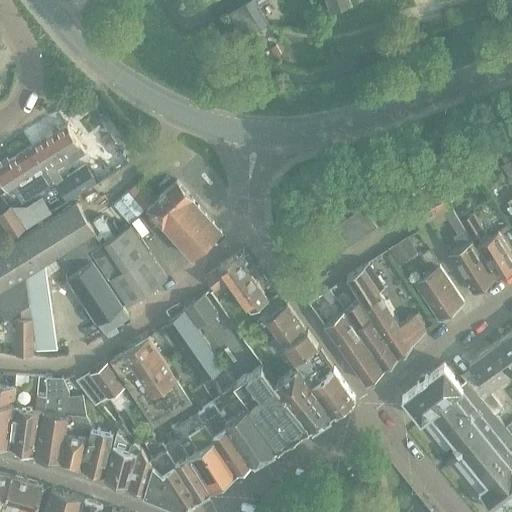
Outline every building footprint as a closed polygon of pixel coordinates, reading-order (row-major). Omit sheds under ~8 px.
[(353,3),(352,0),(326,0),(331,11),(353,3)] [(269,22),(257,4),(241,14),(253,33),(269,22)] [(46,166),(60,189),(34,206),(41,218),(97,183),(86,166),(63,180),(57,170),(86,152),(68,124),(32,147),(45,167),(46,166)] [(0,175),(9,190),(45,167),(32,147),(0,167),(0,175)] [(445,187),(470,172),(464,163),(440,177),(445,187)] [(178,179),(148,206),(192,257),(223,230),(194,198),(194,197),(178,179)] [(459,245),(449,251),(475,291),(496,277),(450,205),(451,205),(438,184),(411,201),(418,212),(422,209),(429,219),(443,210),(457,231),(452,234),(459,245)] [(24,199),(11,207),(24,229),(38,220),(24,199)] [(29,297),(27,286),(26,277),(45,264),(54,258),(81,241),(88,253),(103,244),(77,202),(0,250),(0,309),(6,320),(30,306),(29,297)] [(11,207),(0,214),(14,236),(24,229),(11,207)] [(353,214),(366,234),(376,227),(363,207),(353,214)] [(461,219),(497,276),(511,266),(511,253),(497,230),(488,236),(472,212),(461,219)] [(343,221),(357,240),(366,234),(353,214),(343,221)] [(333,227),(347,247),(357,240),(343,221),(333,227)] [(127,306),(167,280),(131,226),(92,252),(127,306)] [(324,234),(337,254),(347,247),(333,227),(324,234)] [(314,241),(322,252),(327,260),(337,254),(324,234),(314,241)] [(418,252),(408,236),(390,247),(400,264),(418,252)] [(54,258),(102,333),(129,316),(88,253),(81,241),(54,258)] [(303,249),(309,258),(316,253),(310,244),(303,249)] [(237,254),(206,276),(216,290),(229,280),(250,309),(267,298),(237,254)] [(362,298),(344,309),(384,366),(400,351),(426,329),(415,312),(400,322),(379,289),(385,285),(379,276),(370,260),(347,275),(362,298)] [(26,277),(27,286),(48,283),(45,264),(26,277)] [(417,282),(441,317),(465,301),(440,266),(417,282)] [(48,283),(27,286),(29,297),(50,294),(48,283)] [(330,288),(323,292),(331,302),(337,298),(330,288)] [(51,305),(50,294),(29,297),(30,306),(31,308),(51,305)] [(204,294),(183,308),(185,311),(197,328),(218,314),(204,294)] [(288,304),(267,319),(278,333),(269,340),(284,361),(292,356),(296,360),(317,345),(318,344),(308,329),(307,330),(288,304)] [(53,316),(51,305),(31,308),(32,319),(53,316)] [(344,309),(323,322),(367,382),(384,366),(344,309)] [(185,311),(164,325),(203,383),(226,368),(202,335),(197,328),(185,311)] [(55,327),(53,316),(32,319),(34,330),(55,327)] [(16,320),(17,357),(33,357),(32,320),(16,320)] [(56,337),(55,327),(34,330),(35,341),(56,337)] [(511,332),(511,331),(490,346),(509,372),(511,369),(511,332)] [(192,403),(148,336),(111,360),(154,428),(192,403)] [(35,341),(37,351),(58,348),(56,337),(35,341)] [(317,345),(296,360),(299,365),(332,412),(356,397),(334,367),(333,367),(317,345)] [(472,366),(463,373),(467,379),(497,413),(504,408),(491,392),(488,387),(509,372),(490,346),(469,361),(472,366)] [(419,382),(403,395),(423,419),(447,450),(454,444),(463,455),(456,461),(479,490),(488,483),(511,464),(511,450),(504,441),(511,434),(511,432),(507,426),(506,425),(497,413),(467,379),(462,383),(445,362),(428,375),(427,373),(418,380),(419,382)] [(91,374),(107,397),(108,399),(124,388),(107,363),(91,374)] [(299,365),(276,382),(309,428),(332,412),(299,365)] [(247,375),(235,383),(243,395),(278,448),(309,428),(263,366),(248,377),(247,375)] [(77,379),(87,393),(95,405),(107,397),(91,374),(89,371),(77,379)] [(28,386),(29,376),(16,375),(15,385),(28,386)] [(46,394),(43,412),(54,413),(67,415),(62,462),(82,468),(104,476),(113,433),(92,428),(92,426),(88,417),(85,394),(69,395),(69,392),(63,378),(47,377),(46,394)] [(0,445),(8,448),(13,404),(14,386),(0,385),(0,445)] [(15,406),(9,448),(34,455),(43,412),(46,394),(37,394),(35,410),(15,406)] [(238,413),(225,421),(253,462),(278,448),(243,395),(233,402),(238,413)] [(214,402),(199,412),(205,422),(237,473),(253,462),(225,421),(214,402)] [(43,412),(34,455),(49,459),(54,413),(43,412)] [(54,413),(49,459),(62,462),(67,415),(54,413)] [(205,422),(180,439),(181,441),(210,491),(237,473),(205,422)] [(118,430),(106,476),(128,485),(132,486),(146,490),(152,464),(149,460),(149,459),(148,458),(142,450),(141,449),(135,439),(131,442),(118,430)] [(488,483),(479,490),(495,510),(507,500),(509,502),(511,499),(511,434),(504,441),(511,450),(511,464),(488,483)] [(181,441),(167,448),(198,498),(210,491),(181,441)] [(146,490),(146,492),(174,505),(183,507),(186,506),(198,498),(167,448),(149,459),(149,460),(152,464),(146,490)] [(0,511),(1,511),(2,510),(12,476),(0,473),(0,511)] [(12,476),(2,510),(10,511),(35,511),(44,485),(12,476)] [(44,511),(62,511),(67,492),(52,488),(44,511)] [(67,492),(62,511),(82,511),(85,498),(67,492)] [(85,498),(82,511),(102,511),(103,504),(85,498)]
